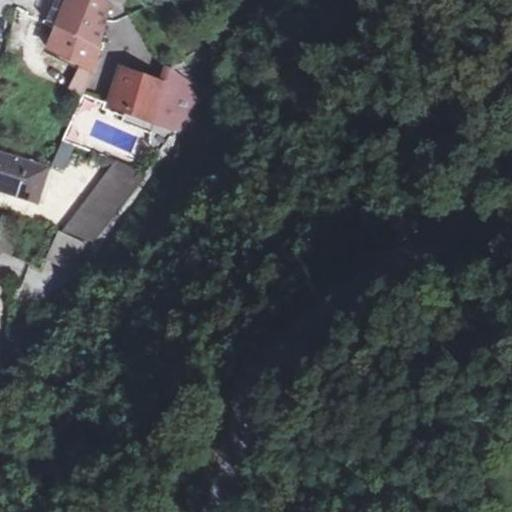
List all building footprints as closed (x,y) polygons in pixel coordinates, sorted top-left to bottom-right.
[(65,11),(105,32),(110,11),(99,0),(64,0),(69,2),(65,11)] [(105,32),(65,11),(58,30),(100,52),(105,32)] [(100,52),(58,30),(48,53),(81,68),(95,74),(100,52)] [(95,74),(81,68),(71,91),(85,97),(88,90),(95,74)] [(116,93),(112,108),(127,113),(156,123),(171,128),(181,97),(196,103),(203,91),(171,69),(165,87),(122,72),(116,93)] [(171,128),(156,123),(127,113),(124,123),(168,140),(177,129),(171,128)] [(64,143),(53,166),(66,171),(76,148),(64,143)] [(49,168),(0,152),(0,191),(37,203),(49,168)] [(116,161),(63,232),(95,242),(148,173),(116,161)] [(59,231),(45,259),(74,273),(88,244),(59,231)]
